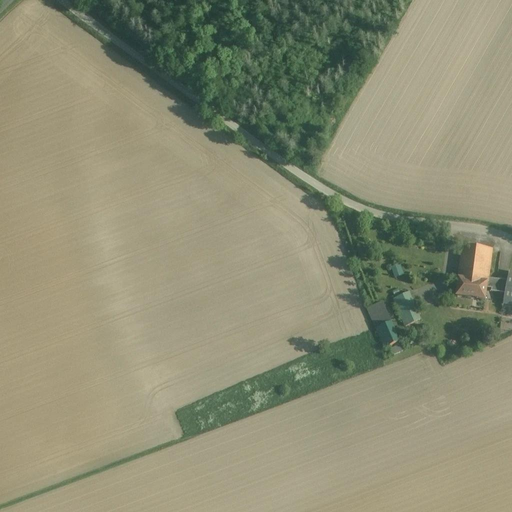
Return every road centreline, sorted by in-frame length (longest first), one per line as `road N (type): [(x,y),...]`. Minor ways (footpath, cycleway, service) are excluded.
road 1 (residential): [(64,0),(331,195),(403,220),(511,238)]
road 2 (track): [(331,195),(324,211),(364,320),(361,362),(142,451)]
